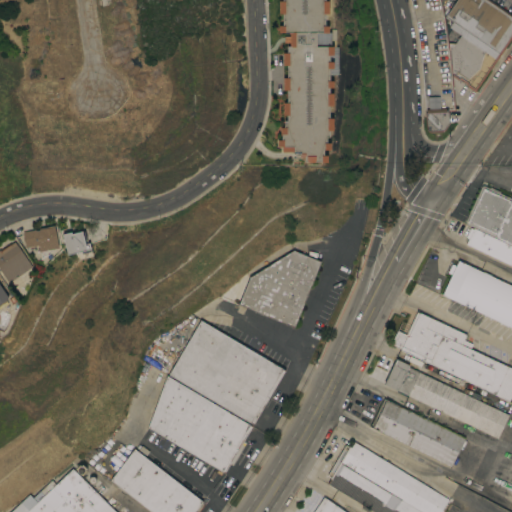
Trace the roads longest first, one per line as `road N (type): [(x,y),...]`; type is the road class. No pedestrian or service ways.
road 1 (tertiary): [(253,0),(256,102),(222,164),(182,194),(142,210),(47,205),(0,217)]
road 2 (secondary): [(403,86),(362,328)]
road 3 (secondary): [(362,328),(258,511)]
road 4 (secondary): [(432,201),(511,98)]
road 5 (secondary): [(432,201),(409,180),(401,158),(403,86)]
